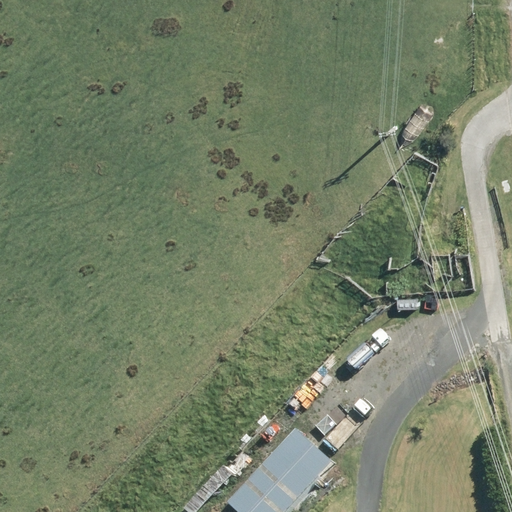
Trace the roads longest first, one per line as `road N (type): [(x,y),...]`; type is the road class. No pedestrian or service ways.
road 1 (unknown): [(511,87),(481,103),(465,129),(451,189),(462,313)]
road 2 (unknown): [(462,313),(367,429),(354,511)]
road 3 (unknown): [(462,313),(511,493)]
